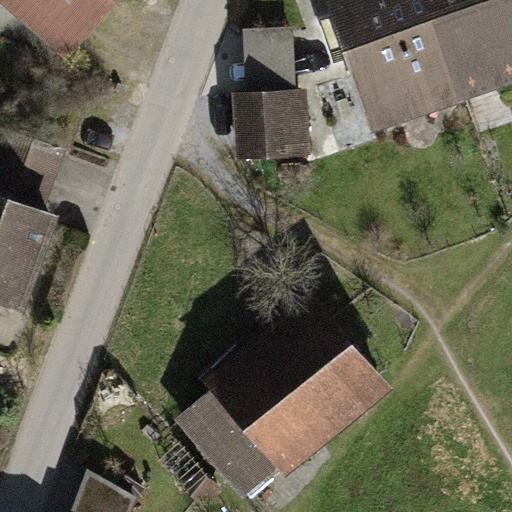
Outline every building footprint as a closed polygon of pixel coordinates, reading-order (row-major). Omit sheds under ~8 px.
[(99,0),(8,0),(60,45),(99,0)] [(459,98),(425,0),(331,0),(374,126),(459,98)] [(511,79),(511,0),(425,0),(459,98),(511,79)] [(305,95),(237,99),(240,154),(308,151),(305,95)] [(72,172),(9,152),(0,181),(0,203),(56,221),(72,172)] [(67,243),(0,217),(0,325),(31,338),(67,243)] [(399,416),(316,316),(206,406),(289,506),(399,416)]
